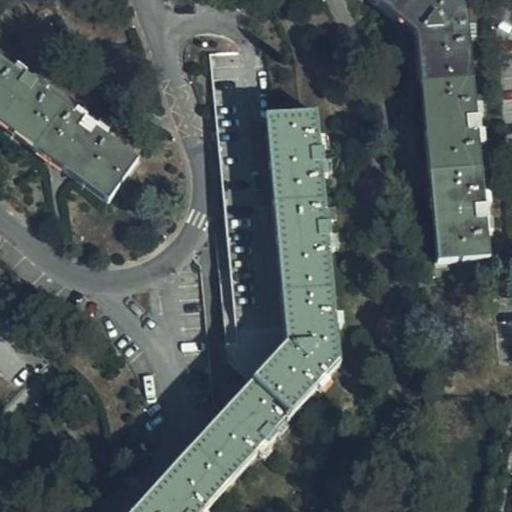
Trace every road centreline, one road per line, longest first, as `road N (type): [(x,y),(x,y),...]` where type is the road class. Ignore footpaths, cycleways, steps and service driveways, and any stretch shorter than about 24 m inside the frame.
road 1 (residential): [(0,225),(60,274),(85,284),(152,276),(194,240),(204,192),(195,134),(147,0)]
road 2 (unknown): [(118,284),(201,405),(93,511)]
